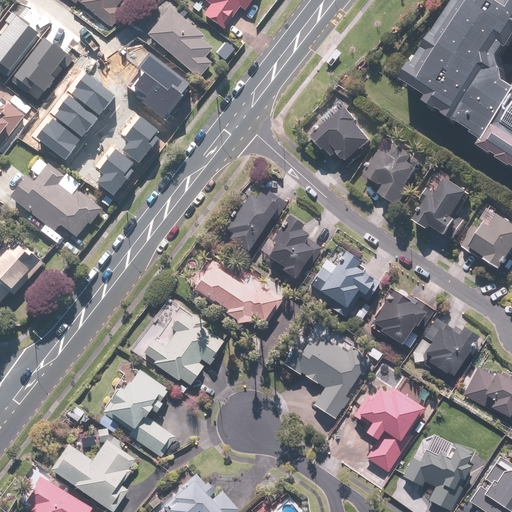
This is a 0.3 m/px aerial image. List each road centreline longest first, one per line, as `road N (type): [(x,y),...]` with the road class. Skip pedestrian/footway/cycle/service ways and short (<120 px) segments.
road 1 (primary): [(23,391),(237,119)]
road 2 (residential): [(237,119),(349,216),(511,323)]
road 3 (primary): [(237,119),(327,0)]
